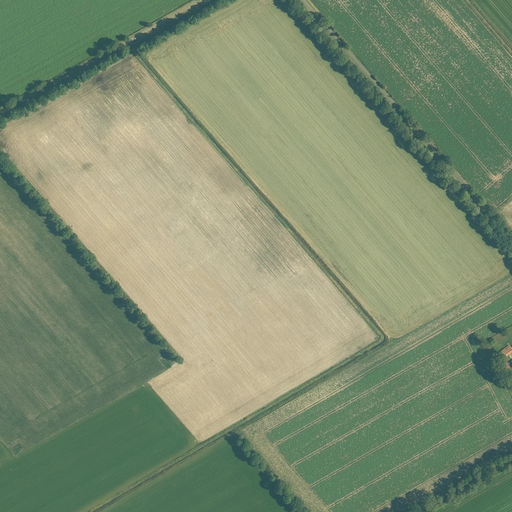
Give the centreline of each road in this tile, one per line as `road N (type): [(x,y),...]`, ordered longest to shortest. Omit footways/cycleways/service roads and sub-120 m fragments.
road 1 (unclassified): [(298,0),(511,242)]
road 2 (unclassified): [(0,115),(205,0)]
